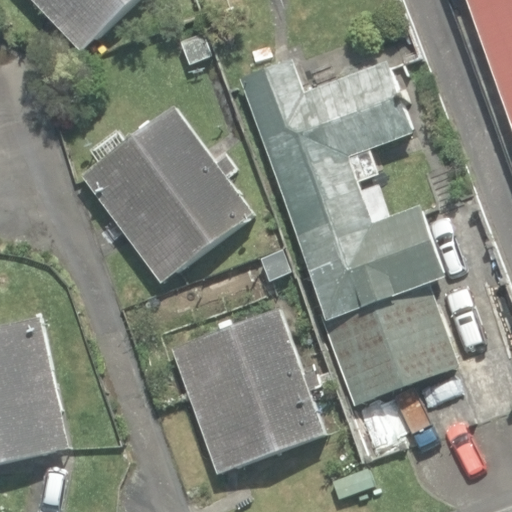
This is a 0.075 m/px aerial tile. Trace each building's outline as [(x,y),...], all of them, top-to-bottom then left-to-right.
[(35,0),(86,52),(139,0),(35,0)] [(511,0),(471,0),(511,113),(511,0)] [(184,40),(191,61),(213,53),(206,33),(184,40)] [(297,60),(242,80),(359,411),(470,371),(439,282),(450,278),(425,206),(394,216),(383,184),(366,190),(363,180),(386,172),(379,151),(416,138),(392,68),(310,97),(297,60)] [(87,175),(167,285),(261,216),(231,175),(240,167),(233,158),(223,165),(181,107),(131,143),(122,130),(95,150),(104,163),(87,175)] [(269,257),(277,281),(297,274),(288,250),(269,257)] [(177,348),(223,472),(331,433),(315,390),(326,385),(321,372),(310,377),(285,309),(177,348)] [(0,464),(77,447),(48,317),(0,327),(0,464)]
